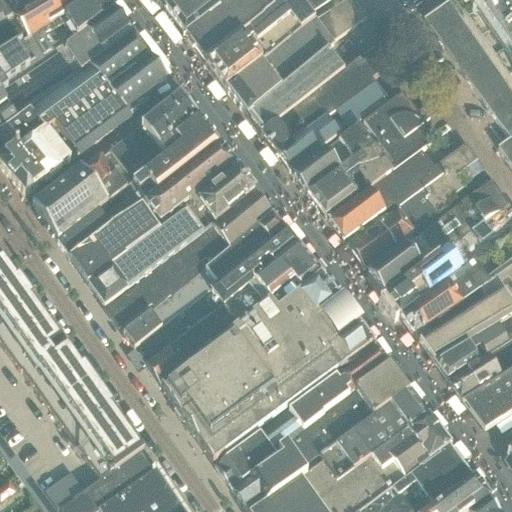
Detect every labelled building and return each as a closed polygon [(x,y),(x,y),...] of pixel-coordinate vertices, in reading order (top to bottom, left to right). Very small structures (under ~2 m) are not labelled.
[(28,40),(93,0),(45,0),(0,27),(0,58),(8,53),(9,52),(19,46),(28,41),(28,40)] [(0,0),(0,27),(45,0),(0,0)] [(114,13),(104,0),(95,0),(28,41),(19,46),(37,73),(48,65),(114,13)] [(154,0),(160,6),(164,11),(178,0),(154,0)] [(178,0),(164,11),(184,38),(219,11),(216,8),(226,0),(178,0)] [(186,38),(204,63),(203,64),(204,64),(254,27),(286,0),(233,0),(219,11),(184,38),(185,39),(186,38)] [(254,27),(204,64),(205,66),(206,65),(214,75),(213,75),(224,90),(224,91),(225,91),(262,64),(261,64),(315,21),(300,0),(286,0),(254,27)] [(330,0),(311,0),(306,4),(313,13),(331,1),(330,0)] [(367,19),(352,0),(349,0),(317,23),(333,44),(367,19)] [(511,0),(456,0),(425,23),(508,143),(496,152),(511,172),(511,0)] [(0,100),(6,108),(18,122),(34,109),(38,105),(45,101),(70,82),(71,83),(89,69),(90,70),(132,37),(114,13),(48,65),(37,73),(1,98),(0,98),(0,100)] [(225,91),(246,118),(327,51),(331,56),(337,51),(347,64),(362,53),(357,46),(376,32),(367,19),(333,44),(317,23),(315,20),(315,21),(261,64),(262,64),(225,91)] [(362,53),(364,56),(384,41),(376,32),(357,46),(362,53)] [(0,161),(16,150),(18,153),(45,134),(46,135),(53,129),(76,159),(150,104),(146,98),(167,83),(133,38),(132,37),(90,70),(89,69),(71,83),(70,82),(45,101),(38,105),(34,109),(18,122),(0,135),(0,161)] [(0,111),(6,108),(0,100),(0,98),(1,98),(37,73),(19,46),(9,52),(8,53),(0,58),(0,111)] [(260,136),(261,138),(278,125),(277,123),(344,73),(331,56),(327,51),(246,118),(247,120),(248,119),(261,136),(260,136)] [(359,61),(344,73),(277,123),(278,125),(261,138),(276,157),(293,145),(374,86),(371,82),(378,77),(366,61),(361,64),(359,61)] [(293,145),(276,157),(290,175),(319,153),(375,110),(386,101),(374,86),(293,145)] [(375,148),(307,197),(308,198),(311,203),(313,206),(314,205),(324,218),(323,218),(325,220),(355,198),(358,202),(392,176),(391,174),(437,143),(403,96),(389,106),(360,127),(375,148)] [(197,121),(180,99),(140,131),(165,160),(176,151),(169,142),(197,121)] [(0,135),(18,122),(6,108),(0,111),(0,135)] [(59,243),(70,260),(110,229),(143,207),(218,148),(197,121),(169,142),(176,151),(165,160),(156,166),(156,167),(134,185),(130,188),(120,196),(107,206),(59,243)] [(360,127),(324,154),(292,178),(307,197),(375,148),(360,127)] [(140,131),(110,155),(106,158),(130,188),(134,185),(156,167),(156,166),(165,160),(140,131)] [(49,138),(46,135),(45,134),(18,153),(44,184),(70,164),(49,138)] [(348,250),(358,265),(367,276),(374,272),(418,240),(416,237),(443,217),(443,216),(459,204),(454,197),(464,190),(455,178),(477,162),(466,147),(436,168),(443,178),(427,190),(428,190),(409,204),(348,250)] [(88,288),(198,206),(239,174),(218,148),(143,207),(110,229),(70,260),(88,288)] [(16,150),(0,161),(0,171),(18,192),(20,194),(23,195),(26,195),(30,194),(37,190),(44,184),(18,153),(16,150)] [(328,224),(337,237),(343,245),(349,241),(349,240),(428,182),(425,178),(434,172),(421,155),(392,176),(358,202),(328,224)] [(107,206),(120,196),(130,188),(106,158),(103,160),(100,157),(81,172),(107,206)] [(36,206),(59,243),(107,206),(81,172),(80,172),(36,206)] [(215,228),(255,195),(239,174),(198,206),(88,288),(104,310),(214,228),(215,228)] [(382,298),(384,300),(404,286),(437,260),(509,208),(492,184),(456,211),(439,224),(418,240),(374,272),(367,276),(381,296),(382,298)] [(151,307),(154,312),(170,299),(172,301),(272,217),(255,195),(215,228),(105,313),(119,332),(151,307)] [(388,299),(402,316),(398,319),(399,320),(487,256),(510,240),(511,238),(511,211),(509,208),(437,260),(404,286),(384,300),(385,301),(388,299)] [(272,218),(272,217),(172,301),(170,299),(154,312),(123,335),(122,334),(121,335),(134,353),(154,337),(155,338),(162,332),(162,331),(181,315),(182,316),(197,304),(249,263),(284,233),(273,218),(272,218)] [(222,309),(209,319),(222,309),(222,310),(297,249),(284,233),(249,263),(197,304),(208,318),(221,308),(222,309)] [(511,238),(510,240),(487,256),(399,320),(400,321),(403,319),(416,336),(413,338),(414,340),(462,307),(461,307),(479,294),(479,295),(511,273),(511,274),(511,238)] [(209,319),(207,321),(170,350),(145,369),(147,372),(160,391),(189,371),(188,369),(237,329),(268,305),(271,308),(274,305),(279,311),(312,284),(312,283),(320,278),(297,249),(222,310),(222,309),(209,319)] [(25,379),(65,351),(2,261),(0,262),(0,349),(22,381),(23,380),(25,379)] [(511,274),(511,273),(479,295),(480,295),(414,341),(433,367),(465,347),(466,348),(511,320),(511,274)] [(374,347),(342,306),(320,278),(313,284),(312,284),(279,311),(274,305),(271,308),(268,305),(237,329),(188,369),(189,371),(192,369),(195,373),(192,375),(195,379),(191,381),(208,404),(182,423),(212,467),(374,347)] [(139,360),(145,369),(170,350),(208,318),(197,304),(182,316),(181,315),(162,331),(162,332),(155,338),(154,337),(134,353),(139,360)] [(447,385),(487,360),(511,344),(511,320),(466,348),(465,347),(433,367),(447,385)] [(462,405),(462,406),(501,381),(511,374),(511,344),(487,360),(447,385),(462,405)] [(101,484),(140,456),(144,453),(68,348),(67,349),(65,351),(25,379),(101,484)] [(214,471),(231,494),(280,458),(277,453),(323,417),(355,394),(389,369),(376,351),(325,388),(259,438),(214,471)] [(245,511),(409,396),(389,369),(355,394),(323,417),(277,453),(280,458),(231,494),(232,495),(235,492),(236,493),(232,495),(244,511),(245,511)] [(511,374),(501,381),(462,406),(463,407),(475,422),(478,420),(490,423),(494,429),(511,417),(511,374)] [(192,375),(163,395),(182,423),(208,404),(191,381),(195,379),(192,375)] [(409,396),(245,511),(256,511),(301,481),(322,466),(336,487),(406,435),(427,420),(409,396)] [(301,481),(256,511),(364,511),(395,490),(450,450),(427,420),(406,435),(336,487),(322,466),(301,481)] [(432,511),(474,482),(460,463),(450,450),(395,490),(364,511),(432,511)] [(16,472),(24,466),(15,454),(7,460),(16,472)] [(97,511),(151,473),(140,457),(73,503),(61,511),(97,511)] [(25,483),(33,478),(24,466),(16,472),(25,483)] [(183,511),(156,470),(151,473),(97,511),(183,511)] [(474,511),(488,502),(474,482),(432,511),(474,511)] [(496,511),(488,502),(474,511),(496,511)]
